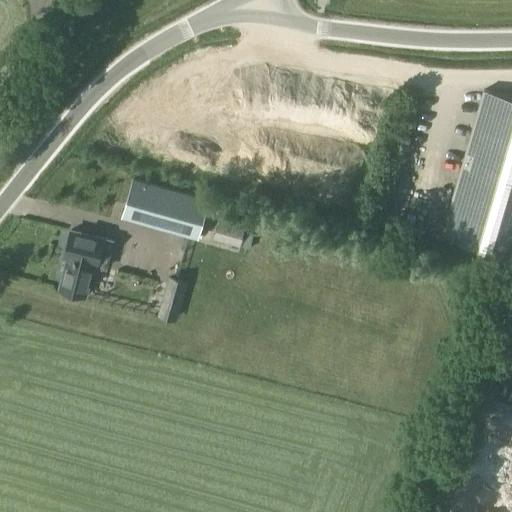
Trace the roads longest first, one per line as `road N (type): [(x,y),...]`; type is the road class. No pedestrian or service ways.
road 1 (unclassified): [(0,208),(111,77),(175,35)]
road 2 (unclassified): [(297,23),(511,41)]
road 3 (unclassified): [(175,35),(297,23)]
